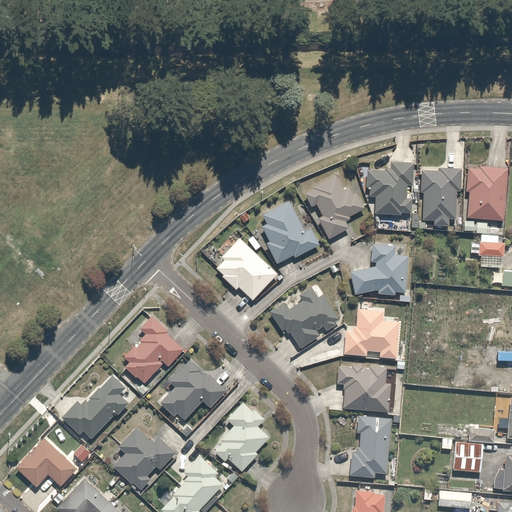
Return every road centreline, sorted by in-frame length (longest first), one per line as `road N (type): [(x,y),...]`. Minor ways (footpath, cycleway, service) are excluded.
road 1 (residential): [(147,259),(217,195),(302,147),(397,118),(511,114)]
road 2 (residential): [(147,259),(297,406),(305,435),(295,495)]
road 3 (residential): [(0,414),(147,259)]
